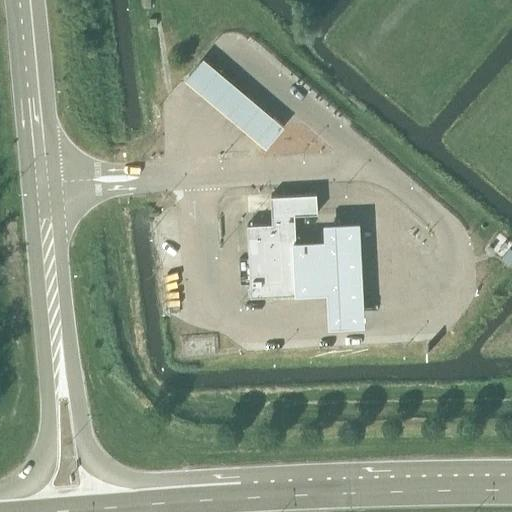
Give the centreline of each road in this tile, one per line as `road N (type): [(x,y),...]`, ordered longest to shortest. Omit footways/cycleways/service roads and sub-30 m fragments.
road 1 (primary): [(511,491),(148,504)]
road 2 (primary): [(56,320),(23,0)]
road 3 (primary): [(148,504),(90,456),(56,320)]
road 4 (primary): [(56,320),(46,456),(18,511)]
